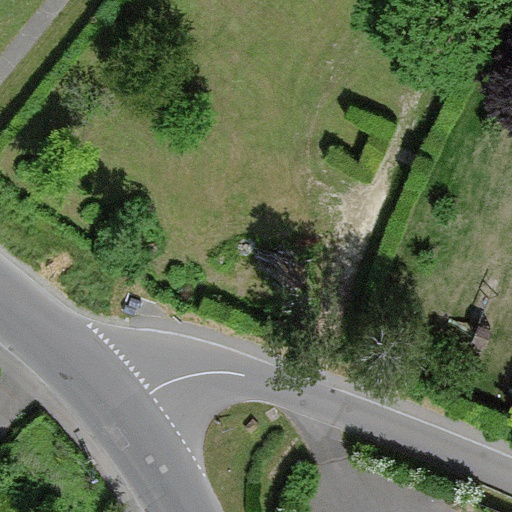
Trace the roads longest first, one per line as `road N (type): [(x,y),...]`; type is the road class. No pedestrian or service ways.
road 1 (unclassified): [(511,479),(295,391),(223,376),(155,389),(116,410)]
road 2 (residential): [(0,302),(116,410)]
road 3 (residential): [(116,410),(189,511)]
